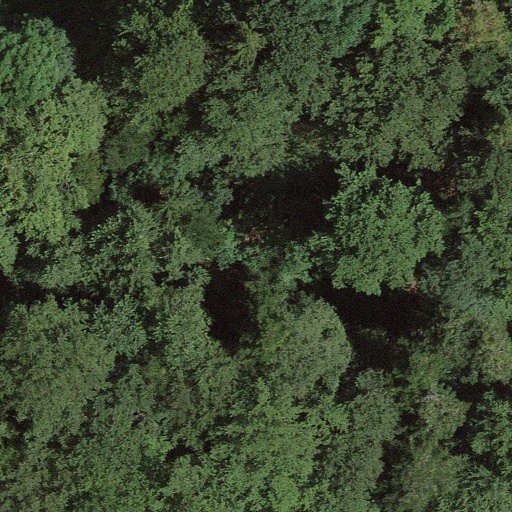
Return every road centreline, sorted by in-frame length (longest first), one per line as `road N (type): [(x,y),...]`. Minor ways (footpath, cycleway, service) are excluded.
road 1 (track): [(424,511),(511,384)]
road 2 (track): [(0,55),(129,0)]
